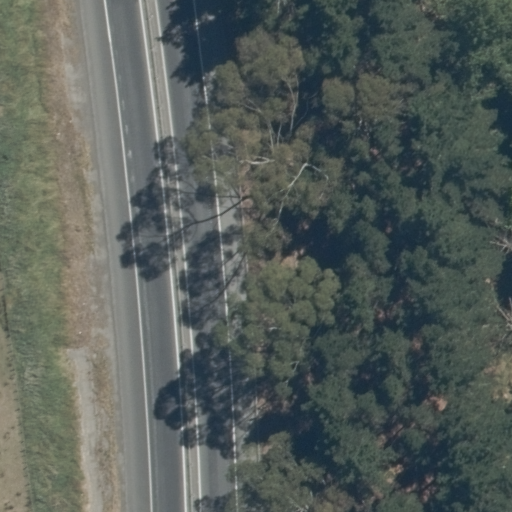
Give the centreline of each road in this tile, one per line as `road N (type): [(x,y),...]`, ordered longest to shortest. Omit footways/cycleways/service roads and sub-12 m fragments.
road 1 (trunk): [(174,0),(198,183),(223,511)]
road 2 (trunk): [(172,511),(148,168),(126,0)]
